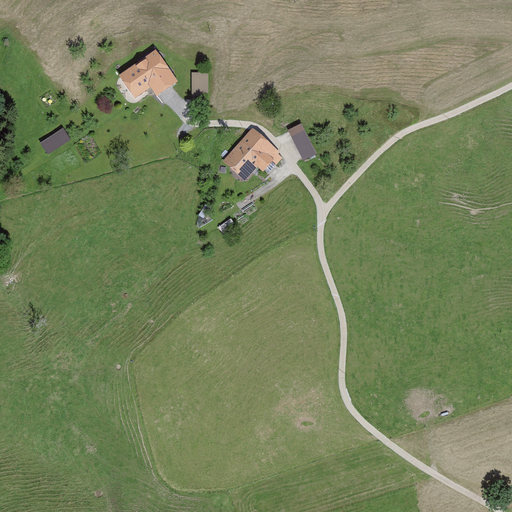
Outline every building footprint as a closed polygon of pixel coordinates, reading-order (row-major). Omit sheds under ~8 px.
[(98,35),(111,28),(103,14),(91,21),(98,35)] [(121,77),(138,101),(153,90),(159,98),(180,83),(157,51),(121,77)] [(196,99),(212,99),(212,73),(195,73),(196,99)] [(73,139),(66,128),(52,137),(54,141),(47,146),(52,153),(73,139)] [(264,173),(281,154),(254,129),(224,162),(247,184),(260,170),(264,173)] [(320,155),(307,131),(293,137),(306,162),(320,155)]
